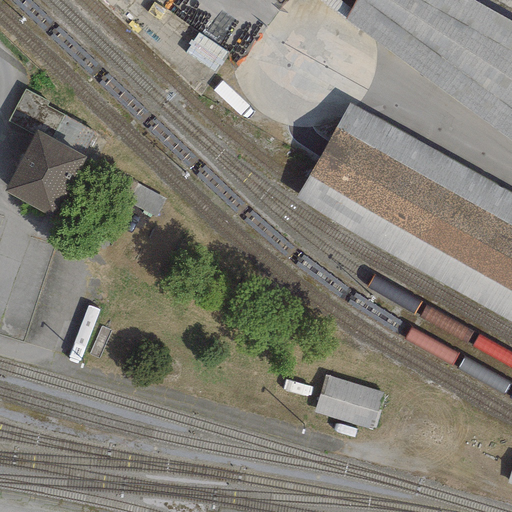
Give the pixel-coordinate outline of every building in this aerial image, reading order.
[(349,0),(348,3),(511,123),(511,42),(431,0),(349,0)] [(34,138),(82,163),(96,134),(25,99),(11,127),(34,138)] [(511,199),(349,108),(305,188),(296,201),(335,227),(373,249),(511,327),(511,199)] [(4,197),(52,221),(82,163),(34,138),(4,197)] [(327,376),(316,413),(375,430),(385,393),(327,376)]
